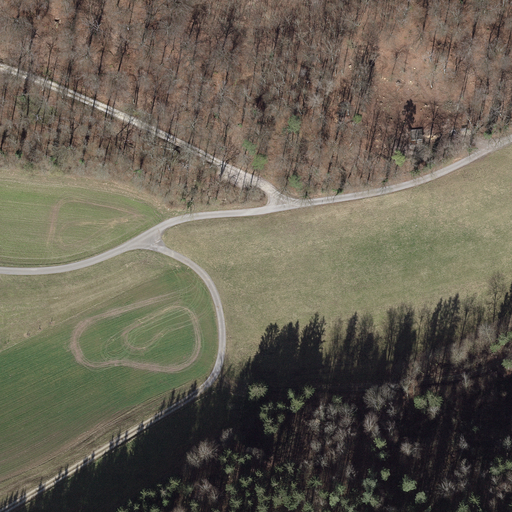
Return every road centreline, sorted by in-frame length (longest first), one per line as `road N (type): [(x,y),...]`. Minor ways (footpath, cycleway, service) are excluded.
road 1 (track): [(136,241),(180,257),(208,280),(222,325),(218,365),(202,389),(1,511)]
road 2 (track): [(136,241),(187,217),(406,185),(511,138)]
road 3 (track): [(295,204),(119,111),(0,63)]
road 4 (track): [(214,373),(247,388),(343,389),(442,380),(511,357)]
road 5 (unclassified): [(0,269),(66,268),(136,241)]
